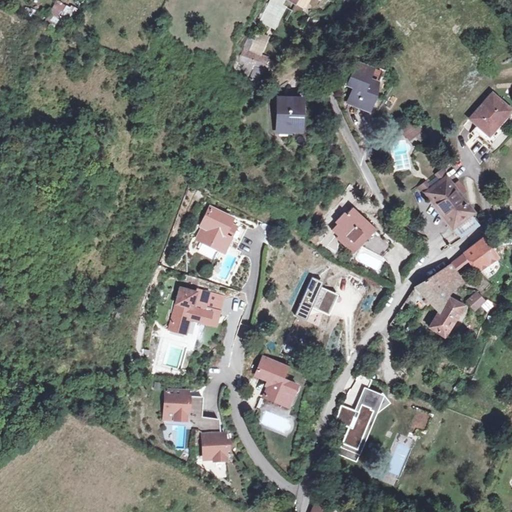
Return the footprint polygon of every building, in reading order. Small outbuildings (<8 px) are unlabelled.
[(55,24),(62,12),(69,17),(74,8),(60,0),(53,0),(43,18),(55,24)] [(277,33),(272,38),(280,46),(285,41),(277,33)] [(270,58),(253,50),(242,74),(264,84),(269,71),(265,69),(270,58)] [(380,72),(358,64),(351,82),(358,85),(352,100),(370,107),(375,93),(377,80),(380,72)] [(488,91),(469,120),(489,135),(510,107),(488,91)] [(300,100),(280,100),(280,130),(300,130),(300,100)] [(414,114),(401,124),(411,138),(425,128),(414,114)] [(443,176),(425,191),(457,227),(473,211),(443,176)] [(345,208),(336,218),(339,220),(333,228),(337,231),(336,234),(342,241),(340,243),(350,252),(373,225),(363,215),(366,212),(355,202),(348,210),(345,208)] [(238,225),(229,220),(230,217),(211,207),(204,223),(208,225),(201,239),(220,248),(227,234),(232,237),(238,225)] [(381,231),(370,243),(383,255),(394,243),(381,231)] [(471,258),(473,261),(479,271),(497,256),(485,238),(466,252),(471,258)] [(405,247),(398,253),(403,259),(410,253),(405,247)] [(471,258),(466,252),(458,257),(465,266),(473,261),(471,258)] [(445,282),(456,274),(459,271),(452,262),(416,287),(410,297),(423,312),(432,303),(440,311),(433,328),(447,336),(464,305),(449,297),(453,293),(445,282)] [(464,284),(456,274),(445,282),(453,293),(459,288),(464,284)] [(331,288),(310,279),(299,305),(320,314),(331,288)] [(217,325),(225,295),(198,287),(197,290),(181,286),(171,325),(183,328),(187,316),(217,325)] [(488,300),(482,295),(480,293),(469,302),(478,310),(488,300)] [(265,396),(285,404),(290,391),(294,393),(298,384),(283,378),(286,371),(277,367),(279,363),(264,356),(256,374),(271,380),(265,396)] [(277,367),(286,371),(288,366),(279,363),(277,367)] [(348,427),(343,442),(358,449),(372,410),(384,400),(379,393),(364,387),(367,377),(357,374),(340,403),(337,413),(335,421),(348,427)] [(177,416),(177,415),(187,416),(187,409),(189,409),(190,396),(188,395),(188,390),(167,388),(166,416),(177,416)] [(290,391),(285,404),(289,406),(294,393),(290,391)] [(409,425),(422,430),(429,411),(416,406),(409,425)] [(227,439),(225,439),(225,431),(203,433),(205,455),(215,454),(215,457),(226,456),(226,448),(228,448),(227,439)] [(358,449),(343,442),(338,453),(353,460),(358,449)]
